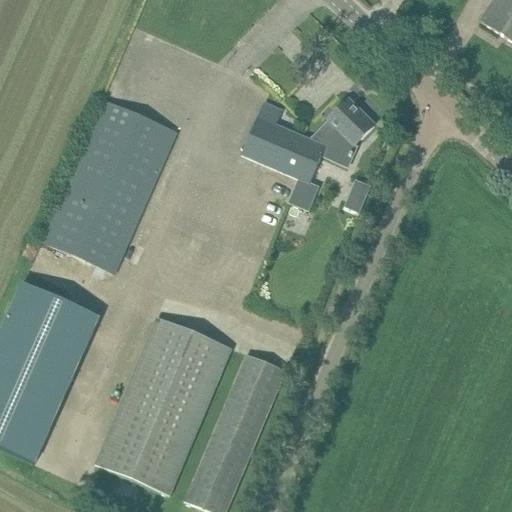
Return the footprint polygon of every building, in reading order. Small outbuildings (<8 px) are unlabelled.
[(511,0),(493,0),(479,23),(511,43),(511,0)] [(40,244),(113,276),(176,135),(102,103),(40,244)] [(241,157),(308,185),(321,155),(345,165),(354,148),(374,128),(359,113),(357,115),(346,104),(308,142),(275,128),(282,113),(263,105),(241,157)] [(296,186),(288,204),(309,213),(316,195),(296,186)] [(22,285),(0,335),(0,450),(34,466),(99,319),(22,285)] [(231,351),(157,320),(95,468),(169,499),(231,351)] [(226,511),(285,373),(247,357),(184,505),(200,511),(226,511)]
